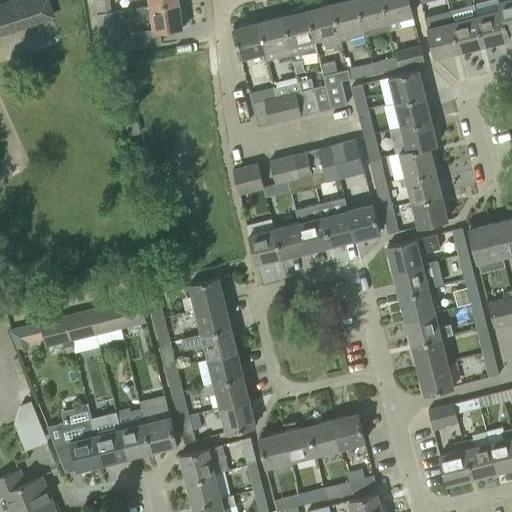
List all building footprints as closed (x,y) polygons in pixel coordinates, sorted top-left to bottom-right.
[(112,12),(109,0),(94,0),(97,14),(112,12)] [(365,34),(356,0),(344,0),(332,3),(340,40),(365,34)] [(390,30),(383,0),(356,0),(365,34),(366,36),(390,30)] [(408,0),(383,0),(390,30),(400,27),(398,19),(413,15),(408,0)] [(511,29),(511,0),(501,0),(499,1),(501,8),(502,8),(507,31),(511,29)] [(183,1),(138,8),(139,18),(151,16),(153,31),(182,27),(182,25),(187,24),(186,14),(181,15),(179,2),(183,2),(183,1)] [(0,36),(15,31),(6,2),(0,3),(0,36)] [(332,3),(308,9),(315,39),(322,37),(325,49),(341,45),(340,40),(332,3)] [(282,15),(292,54),(296,73),(305,71),(301,55),(317,52),(314,39),(315,39),(308,9),(307,5),(306,5),(306,4),(290,9),(290,10),(293,9),(294,13),(282,15)] [(501,8),(477,15),(484,45),(509,39),(507,31),(502,8),(501,8)] [(97,14),(100,33),(115,31),(112,12),(97,14)] [(257,22),(265,52),(265,51),(267,60),(286,55),(292,54),(282,15),(257,22)] [(477,15),(452,21),(460,51),(484,45),(477,15)] [(460,51),(452,21),(427,27),(435,57),(460,51)] [(240,58),(265,52),(257,22),(233,28),(240,58)] [(134,45),(132,35),(131,29),(115,31),(100,33),(102,53),(134,45)] [(395,50),(397,56),(399,66),(424,60),(420,43),(400,48),(395,50)] [(397,56),(372,62),(374,72),(399,66),(397,56)] [(372,62),(347,69),(349,78),(374,72),(372,62)] [(347,69),(324,75),(326,84),(341,80),(349,78),(347,69)] [(389,77),(395,102),(425,94),(419,69),(389,77)] [(341,80),(326,84),(333,107),(347,104),(341,80)] [(299,81),(274,87),(277,97),(295,92),(301,90),(299,81)] [(333,107),(326,84),(313,87),(319,111),(333,107)] [(367,109),(361,84),(351,86),(358,111),(367,109)] [(249,93),(252,103),(264,100),(277,97),(274,87),(249,93)] [(313,87),(301,90),(295,92),(301,115),(319,111),(313,87)] [(295,92),(277,97),(283,120),(301,115),(295,92)] [(395,102),(401,127),(431,119),(425,94),(395,102)] [(277,97),(264,100),(270,123),(283,120),(277,97)] [(264,100),(252,103),(258,126),(270,123),(264,100)] [(374,133),(367,109),(358,111),(364,136),(374,133)] [(401,127),(407,150),(407,151),(429,145),(429,146),(437,144),(431,119),(401,127)] [(140,132),(137,121),(125,124),(128,135),(140,132)] [(380,158),(374,133),(364,136),(370,160),(380,158)] [(361,161),(360,158),(355,138),(343,142),(349,165),(361,161)] [(349,165),(343,142),(331,145),(336,168),(349,165)] [(336,168),(331,145),(318,148),(324,171),(336,168)] [(399,152),(405,177),(435,170),(429,146),(429,145),(407,151),(407,150),(399,152)] [(324,171),(318,148),(306,151),(312,174),(324,171)] [(312,174),(306,151),(294,154),(300,177),(312,174)] [(294,154),(281,157),(287,180),(300,177),(294,154)] [(269,160),(275,183),(287,180),(281,157),(269,160)] [(386,182),(380,158),(370,160),(376,185),(386,182)] [(336,168),(339,178),(364,171),(361,161),(349,165),(336,168)] [(258,163),(244,166),(251,189),(263,186),(258,163)] [(232,169),(238,193),(251,189),(244,166),(232,169)] [(312,174),(315,184),(339,178),(336,168),(324,171),(312,174)] [(445,190),(443,181),(438,180),(435,170),(405,177),(411,202),(441,194),(441,193),(445,190)] [(287,180),(289,190),(315,184),(312,174),(300,177),(287,180)] [(275,183),(263,186),(266,196),(289,190),(287,180),(275,183)] [(392,207),(386,182),(376,185),(382,209),(392,207)] [(441,194),(411,202),(418,227),(448,219),(441,194)] [(320,203),(330,245),(355,238),(348,210),(344,197),(320,203)] [(330,245),(320,203),(295,209),(298,222),(305,251),(330,245)] [(372,203),(348,210),(355,238),(379,232),(372,203)] [(392,207),(382,209),(388,234),(398,231),(392,207)] [(511,218),(494,223),(502,254),(511,251),(511,218)] [(298,222),(273,228),(281,257),(305,251),(298,222)] [(502,254),(494,223),(469,229),(474,249),(477,260),(502,254)] [(452,230),(458,254),(468,252),(462,227),(452,230)] [(281,257),(273,228),(249,234),(256,263),(281,257)] [(387,246),(393,270),(422,263),(419,253),(440,248),(436,233),(387,246)] [(458,254),(464,278),(474,276),(468,252),(458,254)] [(393,270),(399,295),(428,288),(443,284),(437,259),(422,263),(393,270)] [(464,278),(470,303),(480,301),(474,276),(464,278)] [(189,284),(195,309),(224,301),(218,277),(189,284)] [(399,295),(405,320),(434,312),(428,288),(399,295)] [(163,317),(157,292),(147,294),(154,319),(163,317)] [(140,296),(113,302),(120,328),(146,322),(140,296)] [(511,296),(503,299),(509,323),(511,322),(511,296)] [(509,323),(503,299),(488,303),(494,327),(509,323)] [(195,309),(201,333),(230,326),(224,301),(195,309)] [(470,303),(477,328),(486,326),(480,301),(470,303)] [(113,302),(90,308),(96,334),(120,328),(113,302)] [(90,308),(65,314),(71,340),(96,334),(90,308)] [(405,320),(412,344),(441,337),(452,334),(450,324),(438,327),(434,312),(405,320)] [(71,340),(65,314),(40,321),(46,347),(71,340)] [(170,342),(163,317),(154,319),(160,344),(170,342)] [(237,351),(230,326),(201,333),(182,338),(185,349),(204,344),(208,358),(237,351)] [(492,350),(487,329),(486,326),(477,328),(483,353),(492,350)] [(412,344),(418,369),(447,362),(441,337),(412,344)] [(160,344),(166,369),(176,367),(170,342),(160,344)] [(499,375),(492,350),(483,353),(489,377),(499,375)] [(208,358),(214,383),(243,375),(237,351),(208,358)] [(447,362),(418,369),(424,393),(453,386),(447,362)] [(182,391),(176,367),(166,369),(172,393),(182,391)] [(214,383),(220,407),(249,400),(243,375),(214,383)] [(511,387),(502,390),(505,401),(511,398),(511,387)] [(502,390),(477,397),(480,407),(505,401),(502,390)] [(188,416),(182,391),(172,393),(179,418),(188,416)] [(477,397),(453,403),(455,413),(456,413),(480,407),(477,397)] [(29,398),(8,406),(23,448),(45,440),(29,398)] [(249,400),(220,407),(226,432),(255,425),(249,400)] [(455,413),(453,403),(428,409),(433,429),(434,429),(433,423),(442,421),(443,426),(444,426),(444,424),(457,420),(456,413),(455,413)] [(177,444),(172,425),(167,404),(142,410),(152,451),(177,444)] [(152,451),(142,410),(131,413),(130,409),(116,413),(127,457),(152,451)] [(357,412),(333,419),(340,447),(365,441),(357,412)] [(106,420),(93,423),(92,424),(102,463),(127,457),(116,413),(105,415),(106,420)] [(188,416),(179,418),(185,443),(194,441),(188,416)] [(333,419),(308,425),(315,454),(340,447),(333,419)] [(102,463),(92,424),(93,423),(92,421),(83,423),(84,428),(68,432),(70,442),(56,445),(65,470),(77,467),(77,469),(79,469),(82,472),(91,470),(92,466),(102,463)] [(308,425),(283,431),(290,460),(315,454),(308,425)] [(489,442),(496,471),(511,467),(511,429),(511,428),(496,432),(498,440),(489,442)] [(290,460),(283,431),(258,437),(266,466),(290,460)] [(241,440),(247,465),(256,463),(250,437),(241,440)] [(472,439),(462,441),(471,477),(496,471),(489,442),(474,446),(472,439)] [(471,477),(462,441),(453,444),(455,451),(439,455),(447,484),(471,477)] [(179,455),(186,479),(214,472),(214,473),(228,469),(222,444),(179,455)] [(247,465),(253,490),(262,487),(256,463),(247,465)] [(56,511),(42,475),(25,482),(19,469),(1,476),(0,476),(0,495),(6,494),(13,511),(56,511)] [(186,479),(192,504),(221,497),(214,473),(214,472),(186,479)] [(373,475),(348,482),(350,491),(376,485),(373,475)] [(348,482),(324,488),(326,497),(350,491),(348,482)] [(268,511),(262,487),(253,490),(258,511),(268,511)] [(324,488),(299,494),(302,504),(326,497),(324,488)] [(348,500),(351,511),(382,511),(378,493),(348,500)] [(192,504),(193,511),(224,511),(223,508),(235,505),(233,494),(221,497),(192,504)] [(302,504),(299,494),(274,500),(276,510),(288,507),(297,505),(302,504)]
